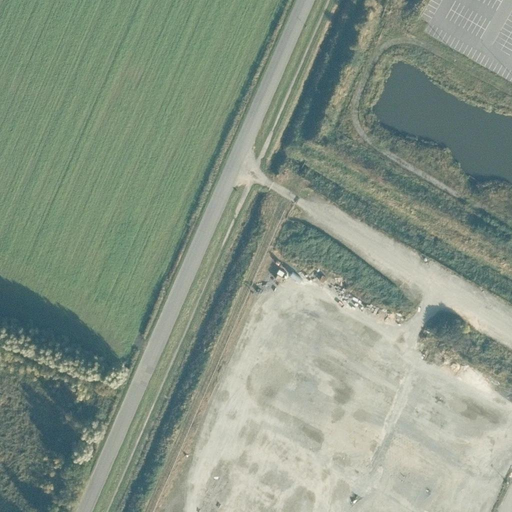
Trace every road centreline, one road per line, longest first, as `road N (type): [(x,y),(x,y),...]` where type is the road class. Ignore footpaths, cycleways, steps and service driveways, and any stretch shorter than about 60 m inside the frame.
road 1 (unclassified): [(82,511),(305,0)]
road 2 (unknown): [(405,344),(298,289),(269,311),(219,431),(314,511)]
road 3 (unknown): [(258,333),(501,487)]
road 4 (unknown): [(405,344),(511,415)]
